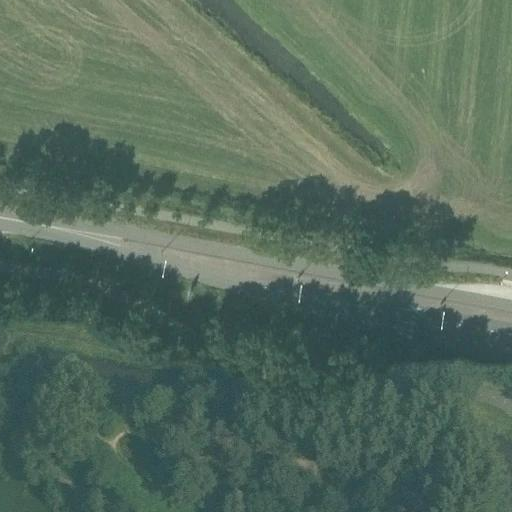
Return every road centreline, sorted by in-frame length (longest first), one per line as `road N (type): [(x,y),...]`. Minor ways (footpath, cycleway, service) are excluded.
road 1 (secondary): [(42,225),(270,294),(511,343)]
road 2 (secondary): [(511,305),(42,225)]
